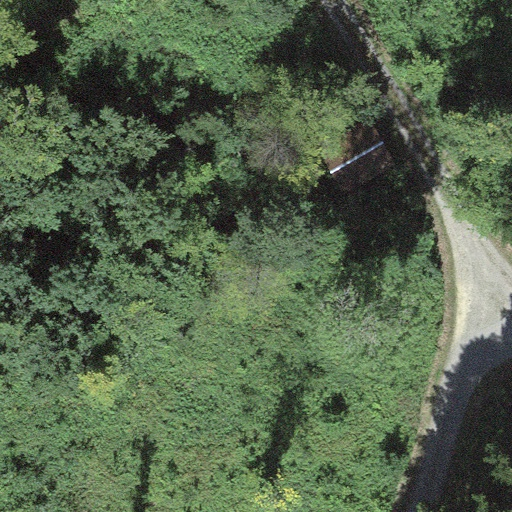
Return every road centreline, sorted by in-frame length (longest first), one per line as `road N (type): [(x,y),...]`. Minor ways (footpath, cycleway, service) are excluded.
road 1 (track): [(511,285),(430,194),(319,0)]
road 2 (track): [(400,511),(430,427),(450,301),(430,194)]
